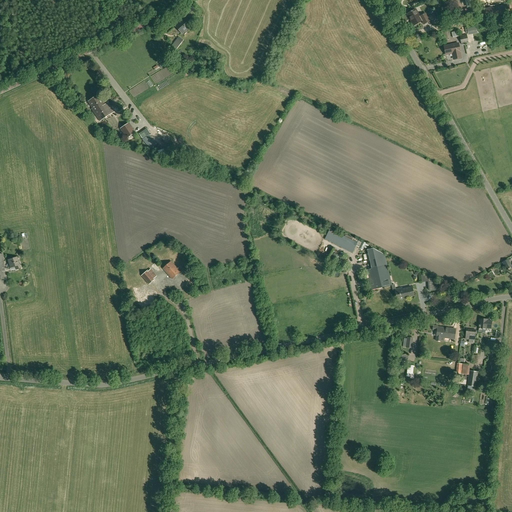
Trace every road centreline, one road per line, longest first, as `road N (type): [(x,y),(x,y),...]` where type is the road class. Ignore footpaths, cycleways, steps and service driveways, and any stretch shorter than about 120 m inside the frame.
road 1 (unclassified): [(0,379),(106,386),(511,297)]
road 2 (unclassified): [(511,229),(381,0)]
road 3 (unclassified): [(0,90),(148,23),(180,0)]
